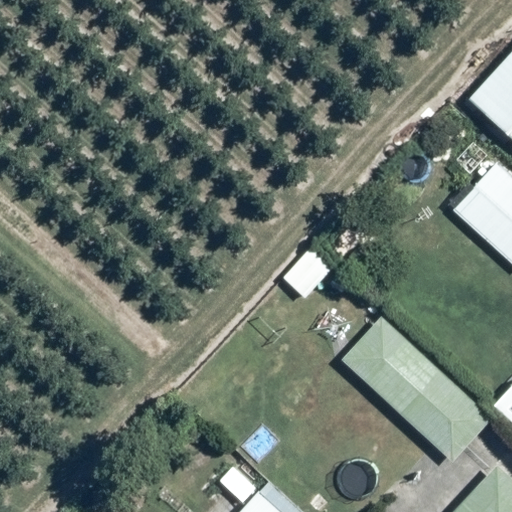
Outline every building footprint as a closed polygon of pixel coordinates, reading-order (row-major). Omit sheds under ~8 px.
[(511,45),(464,96),(511,142),(511,45)] [(511,179),(492,161),(451,207),(511,262),(511,179)] [(308,245),(280,275),(304,298),(332,267),(308,245)] [(487,419),(376,318),(339,359),(449,460),(487,419)] [(511,511),(511,483),(494,468),(452,511),(511,511)] [(275,511),(252,491),(233,511),(275,511)]
